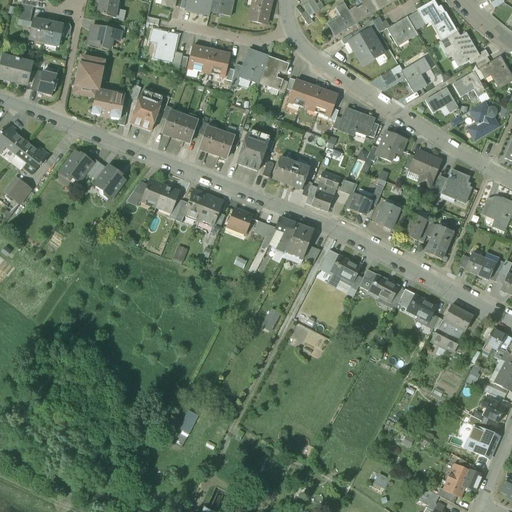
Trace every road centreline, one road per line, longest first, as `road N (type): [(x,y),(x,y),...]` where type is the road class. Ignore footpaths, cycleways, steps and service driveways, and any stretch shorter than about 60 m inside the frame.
road 1 (residential): [(56,119),(335,229),(511,322)]
road 2 (track): [(335,229),(194,511)]
road 3 (residential): [(291,31),(322,67),(511,180)]
road 4 (track): [(81,129),(0,237)]
road 5 (residential): [(291,31),(250,41),(172,24)]
road 6 (residential): [(80,0),(56,119)]
